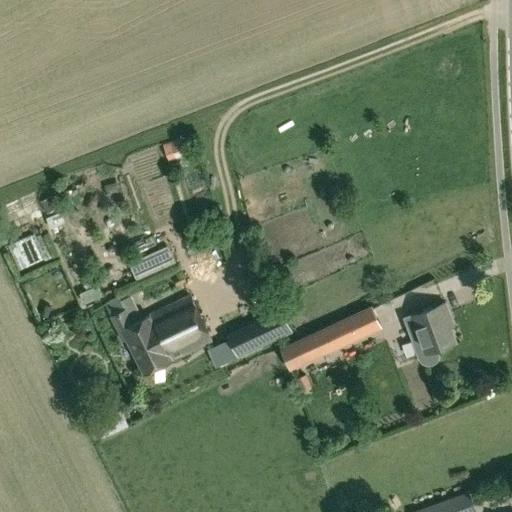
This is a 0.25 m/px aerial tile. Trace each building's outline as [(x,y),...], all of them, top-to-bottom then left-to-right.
[(168,158),(185,153),(180,138),(163,143),(168,158)] [(57,206),(51,195),(41,201),(47,212),(57,206)] [(135,260),(142,276),(180,260),(173,244),(135,260)] [(246,265),(258,293),(277,287),(267,257),(246,265)] [(110,292),(134,284),(130,273),(106,281),(110,292)] [(103,303),(109,315),(120,309),(126,307),(120,295),(103,303)] [(120,309),(109,315),(121,341),(127,338),(143,372),(211,340),(189,295),(133,322),(126,307),(120,309)] [(403,318),(418,358),(421,362),(426,364),(433,364),(437,361),(439,356),(439,351),(437,348),(456,341),(447,317),(450,316),(445,303),(411,315),(403,318)] [(371,305),(279,348),(289,370),(382,327),(371,305)] [(228,339),(236,356),(293,332),(283,307),(226,333),(228,339)] [(217,366),(236,356),(228,339),(208,348),(217,366)] [(296,377),(301,390),(309,387),(305,374),(296,377)] [(119,405),(92,418),(102,437),(127,424),(119,405)] [(417,511),(414,511),(462,511),(457,497),(456,498),(417,511)]
